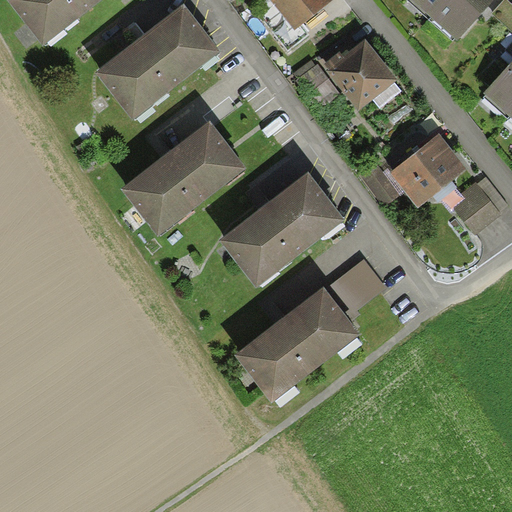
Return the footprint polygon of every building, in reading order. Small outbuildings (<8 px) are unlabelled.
[(101,0),(8,0),(43,45),(101,0)] [(310,35),(302,24),(294,30),(270,0),(258,0),(250,7),(287,53),(310,35)] [(333,0),(332,0),(270,0),(294,30),(302,24),(333,0)] [(447,0),(412,0),(432,17),(447,0)] [(447,0),(432,17),(457,41),(495,0),(447,0)] [(511,4),(507,0),(505,0),(492,14),(511,33),(511,4)] [(221,51),(183,4),(96,72),(133,120),(221,51)] [(398,79),(366,39),(345,57),(340,51),(325,64),(328,68),(326,70),(360,111),(373,100),(395,83),(398,79)] [(312,60),(294,73),(298,79),(295,81),(318,112),(341,95),(319,65),(317,66),(312,60)] [(511,62),(485,93),(509,114),(511,110),(511,62)] [(402,91),(395,83),(373,100),(380,108),(402,91)] [(247,168),(210,121),(122,188),(158,236),(247,168)] [(467,169),(439,133),(390,172),(406,193),(418,208),(467,169)] [(383,172),(376,163),(361,175),(385,207),(401,195),(383,172)] [(388,168),(383,172),(401,195),(401,196),(406,193),(390,172),(388,168)] [(345,219),(309,172),(220,240),(256,287),(345,219)] [(477,184),(499,212),(508,205),(486,177),(477,184)] [(477,184),(476,182),(461,193),(466,199),(454,209),(474,235),(501,214),(499,212),(477,184)] [(365,259),(326,289),(351,322),(361,314),(358,310),(387,287),(365,259)] [(326,289),(323,286),(235,355),(273,404),(362,335),(351,322),(326,289)]
